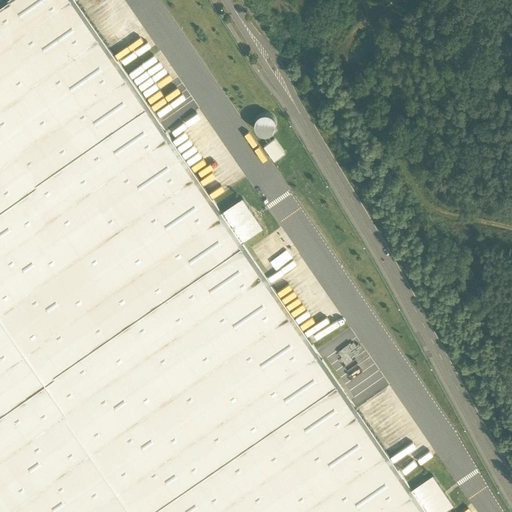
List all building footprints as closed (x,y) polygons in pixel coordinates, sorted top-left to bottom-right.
[(222,212),(76,0),(0,0),(0,511),(428,511),(413,489),(244,245),(222,212)] [(281,112),(265,112),(265,127),(281,128),(281,112)] [(285,153),(275,139),(264,146),(274,161),(285,153)] [(243,198),(222,212),(244,245),(266,230),(243,198)] [(433,475),(413,489),(428,511),(443,511),(454,505),(433,475)]
